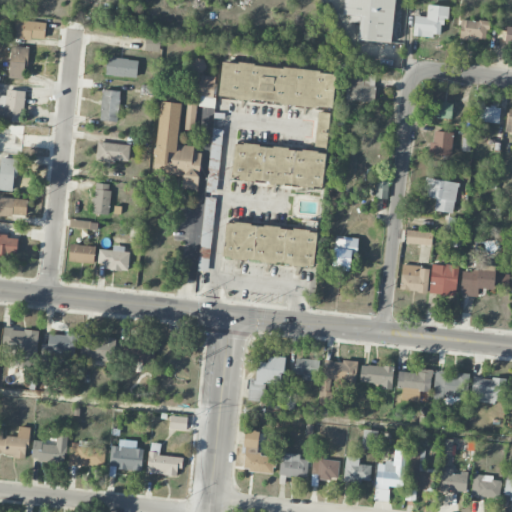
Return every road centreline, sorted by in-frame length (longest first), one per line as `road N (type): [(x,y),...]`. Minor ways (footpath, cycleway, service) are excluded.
road 1 (tertiary): [(511,345),(232,314)]
road 2 (residential): [(47,295),(76,32)]
road 3 (residential): [(383,331),(414,70)]
road 4 (tertiary): [(232,314),(0,289)]
road 5 (tertiary): [(232,314),(209,511)]
road 6 (residential): [(190,511),(0,491)]
road 7 (residential): [(339,511),(210,498)]
